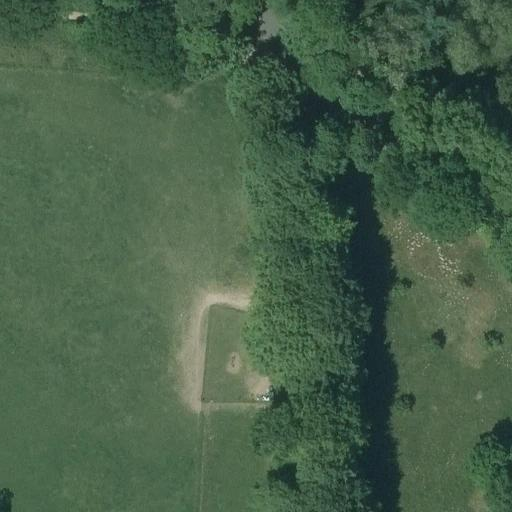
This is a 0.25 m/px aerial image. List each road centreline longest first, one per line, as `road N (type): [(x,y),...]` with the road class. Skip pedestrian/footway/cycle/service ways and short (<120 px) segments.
road 1 (residential): [(308,511),(300,149),(308,107),(329,82)]
road 2 (residential): [(511,208),(329,82)]
road 3 (unknown): [(451,0),(391,58),(334,26),(281,47)]
